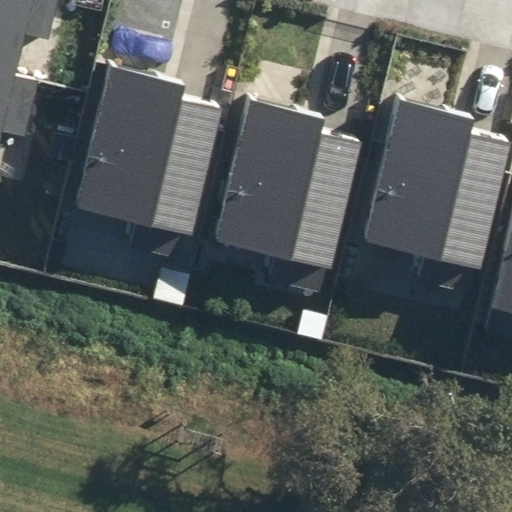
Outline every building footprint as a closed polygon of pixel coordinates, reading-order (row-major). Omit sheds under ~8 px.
[(0,0),(0,98),(25,0),(0,0)] [(248,0),(269,30),(254,41),(268,61),(359,0),(248,0)] [(102,46),(64,200),(179,228),(213,93),(173,83),(178,64),(102,46)] [(404,70),(366,224),(481,252),(511,127),(511,116),(475,107),(480,88),(404,70)] [(239,82),(201,236),(316,264),(349,129),(310,119),(314,100),(239,82)] [(511,192),(487,295),(511,301),(511,192)]
